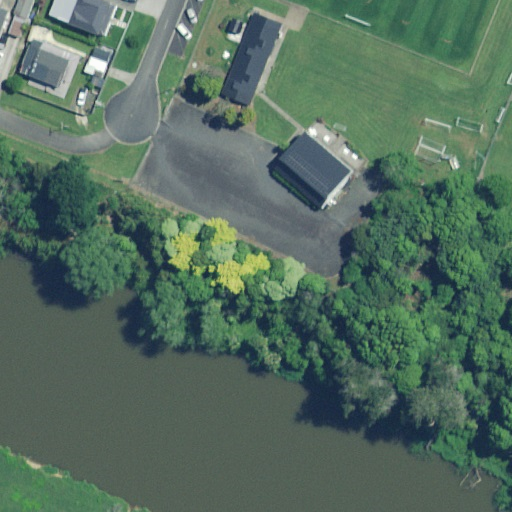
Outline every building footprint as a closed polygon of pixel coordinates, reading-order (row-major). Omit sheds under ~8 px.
[(0,0),(0,41),(3,31),(13,34),(12,39),(16,41),(18,35),(24,37),(35,1),(30,0),(0,0)] [(117,6),(101,0),(65,0),(59,19),(105,37),(117,6)] [(243,106),(274,27),(243,16),(213,94),(243,106)] [(82,58),(35,39),(22,72),(31,76),(28,85),(66,100),(76,75),(79,67),(82,58)] [(92,57),(86,72),(93,74),(89,85),(99,88),(108,63),(92,57)] [(342,177),(297,136),(271,164),(316,205),(342,177)]
